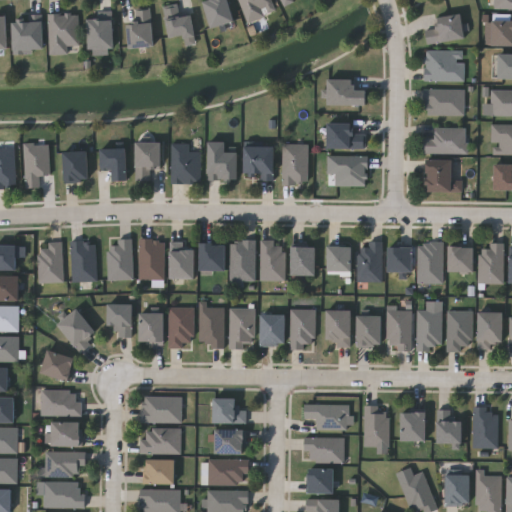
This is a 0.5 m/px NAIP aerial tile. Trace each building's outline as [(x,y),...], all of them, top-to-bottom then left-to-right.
[(204,1),(207,0),(228,0),(235,20),(212,28),(204,1)] [(271,0),(276,11),(248,22),(239,0),(271,0)] [(284,0),(288,8),(298,3),(297,0),(284,0)] [(508,0),(508,9),(497,9),(497,0),(508,0)] [(180,16),(193,14),(196,35),(170,38),(165,5),(178,4),(180,16)] [(137,9),(152,8),(155,46),(129,47),(128,24),(138,23),(137,9)] [(49,14),(80,14),(80,53),(49,53),(49,14)] [(426,29),(439,27),(438,17),(463,14),(466,39),(428,43),(426,29)] [(508,45),(486,45),(486,15),(508,15),(508,45)] [(0,51),(11,51),(11,18),(0,18),(0,51)] [(14,18),(44,18),(44,51),(14,51),(14,18)] [(114,19),(114,48),(89,49),(89,19),(114,19)] [(464,80),(425,80),(425,49),(464,49),(464,80)] [(508,78),(491,78),(491,53),(508,53),(508,78)] [(356,78),(356,89),(368,89),(368,104),(329,104),(329,78),(356,78)] [(465,114),(424,114),(424,88),(465,88),(465,114)] [(508,89),(508,116),(492,116),(492,89),(508,89)] [(328,148),(328,122),(354,122),(354,133),(365,133),(365,148),(328,148)] [(508,123),(508,154),(492,154),(492,123),(508,123)] [(467,152),(423,152),(423,138),(435,138),(435,128),(467,128),(467,152)] [(239,151),(239,180),(209,180),(209,141),(227,141),(227,151),(239,151)] [(162,168),(150,168),(150,180),(137,180),(136,142),(162,142),(162,168)] [(50,175),(39,175),(39,187),(25,187),(25,143),(50,143),(50,175)] [(190,143),(190,151),(201,151),(201,182),(172,182),(172,143),(190,143)] [(308,143),(308,184),(283,184),(283,143),(308,143)] [(275,145),(275,178),(246,178),(246,145),(275,145)] [(0,148),(15,148),(16,187),(0,187),(0,148)] [(102,148),(127,148),(128,180),(114,180),(114,168),(102,168),(102,148)] [(64,181),(64,151),(89,151),(89,181),(64,181)] [(336,174),(328,174),(328,155),(368,155),(368,186),(336,186),(336,174)] [(426,191),(426,159),(454,159),(454,191),(426,191)] [(508,163),(508,190),(495,190),(495,163),(508,163)] [(108,279),(108,245),(118,245),(118,238),(133,238),(133,279),(108,279)] [(165,279),(139,279),(140,239),(165,239),(165,279)] [(286,245),(286,281),(261,281),(261,240),(276,240),(276,245),(286,245)] [(97,241),(97,281),(72,281),(72,241),(97,241)] [(256,281),(231,281),(231,241),(256,241),(256,281)] [(63,282),(39,282),(39,247),(49,247),(49,242),(63,242),(63,282)] [(196,248),(196,279),(171,279),(171,242),(182,242),(182,248),(196,248)] [(382,242),(382,281),(358,281),(358,246),(369,246),(369,242),(382,242)] [(443,242),(443,283),(418,283),(418,242),(443,242)] [(504,242),(504,283),(479,283),(479,248),(489,248),(489,242),(504,242)] [(226,244),(226,271),(201,271),(201,244),(226,244)] [(0,245),(18,245),(18,270),(0,270),(0,245)] [(316,246),(316,275),(292,275),(292,246),(316,246)] [(328,271),(328,246),(353,246),(353,271),(328,271)] [(475,246),(475,272),(449,272),(449,246),(475,246)] [(413,272),(390,272),(390,248),(413,248),(413,272)] [(0,275),(20,276),(19,300),(0,300),(0,275)] [(443,301),(443,348),(418,348),(418,310),(427,310),(427,301),(443,301)] [(108,327),(108,304),(133,304),(133,337),(118,337),(118,327),(108,327)] [(209,348),(209,342),(200,342),(200,305),(225,305),(225,348),(209,348)] [(0,306),(19,306),(19,331),(0,331),(0,306)] [(169,347),(169,307),(193,307),(193,347),(169,347)] [(59,322),(80,308),(97,333),(89,338),(93,343),(80,352),(59,322)] [(230,347),(231,308),(255,308),(255,347),(230,347)] [(291,348),(291,309),(316,309),(316,348),(291,348)] [(352,310),(352,345),(327,345),(327,310),(352,310)] [(412,349),(388,349),(388,310),(412,310),(412,349)] [(473,311),(473,348),(448,348),(448,311),(473,311)] [(505,312),(505,342),(493,342),(493,348),(479,348),(479,312),(505,312)] [(165,313),(165,343),(141,343),(141,313),(165,313)] [(286,314),(286,345),(262,345),(262,314),(286,314)] [(382,345),(358,345),(358,316),(382,316),(382,345)] [(0,360),(0,335),(19,335),(19,360),(0,360)] [(41,372),(49,349),(77,359),(70,381),(41,372)] [(9,391),(0,391),(0,367),(9,367),(9,391)] [(82,401),(82,415),(42,415),(42,389),(78,389),(78,401),(82,401)] [(141,422),(141,396),(182,396),(182,422),(141,422)] [(15,422),(0,422),(0,397),(15,397),(15,422)] [(237,398),(237,409),(247,409),(247,423),(213,423),(213,398),(237,398)] [(316,430),(316,419),(304,419),(304,404),(349,404),(349,430),(316,430)] [(365,445),(365,406),(388,406),(388,445),(365,445)] [(498,447),(474,447),(474,408),(498,408),(498,447)] [(438,443),(438,410),(452,410),(452,421),(464,421),(464,443),(438,443)] [(403,441),(403,412),(427,412),(427,441),(403,441)] [(83,446),(52,446),(52,422),(82,422),(83,446)] [(0,428),(18,428),(18,453),(0,453),(0,428)] [(182,428),(182,453),(141,453),(141,439),(146,439),(146,428),(182,428)] [(246,430),(246,454),(216,454),(216,430),(246,430)] [(345,437),(345,461),(305,461),(305,437),(345,437)] [(45,451),(83,451),(83,476),(45,476),(45,451)] [(17,482),(0,482),(0,458),(17,458),(17,482)] [(145,484),(145,459),(176,460),(176,484),(145,484)] [(209,459),(248,459),(248,484),(209,484),(209,459)] [(307,493),(307,468),(336,468),(336,493),(307,493)] [(502,511),(477,511),(477,469),(487,469),(487,475),(502,475),(502,511)] [(423,511),(420,511),(412,511),(401,481),(423,472),(438,509),(430,511),(423,511)] [(446,475),(472,475),(472,505),(446,505),(446,475)] [(83,482),(83,507),(44,507),(44,493),(39,493),(39,482),(83,482)] [(181,489),(181,511),(141,511),(141,489),(181,489)] [(12,511),(0,511),(0,490),(12,490),(12,511)] [(208,511),(208,490),(248,490),(248,511),(208,511)] [(341,511),(306,511),(306,499),(341,499),(341,511)]
